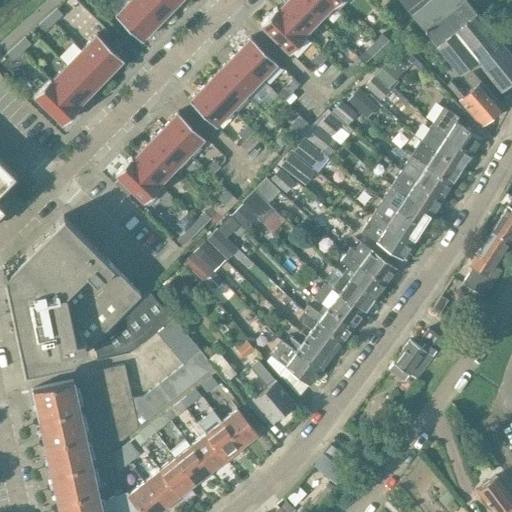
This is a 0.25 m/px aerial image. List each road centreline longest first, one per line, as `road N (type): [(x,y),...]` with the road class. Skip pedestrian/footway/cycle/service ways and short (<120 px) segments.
road 1 (residential): [(231,511),(288,463),(341,394),(446,253),(511,141)]
road 2 (residential): [(0,238),(242,0)]
road 3 (residential): [(356,511),(511,288)]
